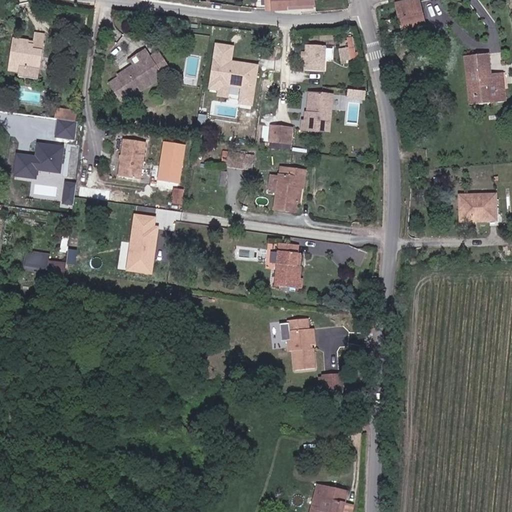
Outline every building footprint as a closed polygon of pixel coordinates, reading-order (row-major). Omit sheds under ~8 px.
[(272,0),(273,10),(291,9),(317,7),(317,2),(316,0),(272,0)] [(425,24),(423,2),(400,4),(402,27),(425,24)] [(38,82),(43,42),(45,31),(35,29),(34,41),(36,41),(36,46),(29,45),(29,41),(15,39),(11,71),(23,72),(22,80),(38,82)] [(355,36),(351,37),(346,38),(349,53),(355,51),(358,51),(355,36)] [(234,45),(215,42),(208,89),(217,90),(216,97),(228,98),(229,93),(239,95),(238,105),(253,107),(259,64),(232,60),(234,45)] [(328,72),(330,47),(311,45),(309,70),(328,72)] [(139,59),(138,63),(119,76),(120,78),(111,84),(123,101),(132,95),(134,97),(163,76),(162,74),(170,68),(159,52),(151,58),(146,51),(137,56),(139,59)] [(471,98),(473,97),(473,100),(478,105),(503,104),(501,75),(489,75),(487,55),(468,56),(469,64),(466,64),(467,74),(471,88),(471,98)] [(312,91),(311,111),(309,111),(308,120),(305,119),(304,128),(331,130),(335,93),(314,91),(312,91)] [(55,118),(76,120),(77,109),(56,107),(55,118)] [(76,123),(57,120),(55,138),(74,140),(76,123)] [(290,127),(280,126),(271,124),(269,139),(278,140),(289,141),(290,127)] [(145,141),(123,139),(117,176),(140,179),(145,141)] [(60,173),(64,145),(35,141),(33,154),(17,152),(13,175),(36,178),(37,170),(60,173)] [(186,144),(163,141),(158,181),(180,184),(186,144)] [(224,165),(249,169),(255,170),(257,156),(251,155),(226,151),(224,165)] [(270,188),(280,189),(277,208),(297,211),(298,202),(303,203),(305,188),(307,171),(293,168),(284,167),(282,177),(272,175),(270,188)] [(73,205),(76,183),(67,182),(63,204),(73,205)] [(172,202),(183,204),(186,189),(175,186),(172,202)] [(498,221),(498,213),(496,190),(459,193),(460,222),(475,222),(498,221)] [(161,217),(134,213),(126,271),(153,275),(161,217)] [(299,284),(298,274),(298,261),(297,248),(293,249),(292,241),(288,241),(275,242),(279,286),(296,285),(299,284)] [(27,249),(23,270),(46,274),(50,253),(27,249)] [(284,339),(289,340),(290,350),(293,350),(295,367),(316,365),(314,344),(312,327),(308,327),(307,315),(288,318),(290,330),(284,330),(284,339)] [(320,375),(319,386),(339,387),(340,377),(320,375)] [(353,511),(355,506),(346,504),(349,491),(316,484),(315,492),(319,493),(318,497),(317,507),(326,509),(325,511),(353,511)]
